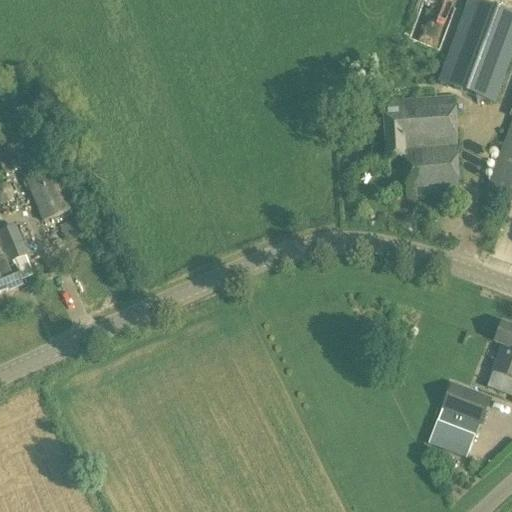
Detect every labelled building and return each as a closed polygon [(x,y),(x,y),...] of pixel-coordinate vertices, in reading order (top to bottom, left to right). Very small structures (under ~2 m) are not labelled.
[(494,105),(511,54),(511,16),(470,1),(439,85),(494,105)] [(460,195),(455,101),(383,105),(386,161),(405,160),(407,198),(460,195)] [(511,125),(487,194),(511,202),(511,125)] [(42,224),(83,207),(65,163),(24,180),(42,224)] [(67,245),(90,235),(83,218),(59,228),(67,245)] [(0,294),(21,286),(11,263),(27,257),(16,230),(0,236),(0,294)] [(511,329),(501,326),(494,345),(502,348),(493,373),(511,380),(511,329)] [(481,426),(491,401),(451,386),(442,411),(481,426)] [(456,431),(447,454),(466,461),(474,438),(456,431)]
